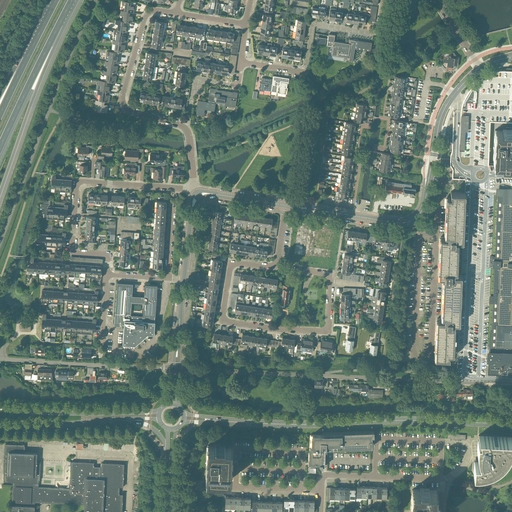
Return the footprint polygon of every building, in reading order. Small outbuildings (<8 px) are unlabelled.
[(414,17),(415,11),(416,0),(402,0),(401,11),(400,11),(399,15),(414,17)] [(124,11),(129,12),(134,12),(135,5),(130,5),(130,2),(122,1),(122,4),(125,5),(124,11)] [(124,11),(121,11),(121,14),(124,14),(123,21),(132,22),(133,15),(128,15),(129,12),(124,11)] [(360,15),(358,24),(364,25),(365,22),(369,22),(369,21),(369,18),(370,15),(364,14),(363,16),(360,15)] [(122,31),(127,32),(128,25),(123,24),(123,21),(116,20),(115,23),(118,24),(117,30),(122,31)] [(122,31),(117,30),(114,30),(114,33),(113,40),(120,41),(125,42),(126,35),(121,34),(122,31)] [(328,34),(326,45),(328,46),(327,54),(343,57),(342,60),(352,61),(354,50),(357,50),(357,46),(370,48),(371,43),(358,41),(358,40),(353,39),(353,40),(349,39),(348,42),(345,42),(345,43),(334,41),(335,35),(328,34)] [(113,40),(112,43),(115,44),(114,50),(124,51),(125,44),(120,44),(120,41),(113,40)] [(109,55),(108,61),(113,62),(118,63),(119,56),(114,55),(114,52),(107,51),(106,54),(109,55)] [(440,55),(439,63),(442,63),(441,66),(443,69),(451,70),(451,67),(454,68),(457,65),(458,58),(455,58),(456,55),(454,52),(446,51),(446,53),(443,53),(440,55)] [(108,64),(107,71),(112,72),(117,72),(118,66),(113,65),(113,62),(108,61),(105,61),(105,64),(108,64)] [(229,66),(223,65),(221,74),(228,75),(228,72),(228,69),(229,66),(235,67),(235,64),(229,63),(229,66)] [(176,78),(185,79),(186,72),(185,72),(185,68),(180,68),(180,71),(177,71),(176,78)] [(451,163),(452,163),(453,163),(452,170),(452,178),(465,178),(467,178),(474,179),(466,366),(473,366),(473,373),(488,374),(511,375),(511,163),(510,164),(510,165),(501,165),(488,164),(489,150),(490,123),(490,121),(511,121),(511,70),(510,70),(508,70),(507,70),(504,70),(503,70),(502,70),(501,70),(500,70),(499,70),(498,71),(497,71),(496,71),(495,71),(494,72),(493,72),(492,72),(491,73),(489,74),(487,75),(486,75),(484,76),(484,77),(483,77),(482,78),(481,78),(480,79),(479,80),(478,81),(477,82),(476,83),(474,84),(473,85),(472,86),(471,88),(470,89),(469,90),(468,91),(468,92),(467,93),(466,94),(465,96),(465,97),(464,98),(464,99),(464,100),(463,101),(463,102),(463,103),(462,104),(462,106),(462,107),(461,108),(461,109),(461,110),(461,111),(461,112),(461,113),(461,115),(460,122),(462,122),(461,131),(465,131),(464,142),(460,141),(459,141),(456,141),(454,141),(453,149),(453,156),(451,156),(452,156),(452,159),(452,160),(452,163),(451,163)] [(106,74),(105,81),(106,81),(115,82),(116,75),(111,75),(112,72),(107,71),(104,71),(103,74),(106,74)] [(153,73),(144,71),(143,78),(152,79),(153,73)] [(271,91),(271,87),(273,76),(272,79),(261,78),(261,82),(260,82),(258,90),(263,91),(264,90),(271,91)] [(271,89),(271,91),(277,92),(277,93),(287,94),(287,88),(287,87),(287,83),(288,83),(289,78),(284,77),(273,76),(271,87),(271,89)] [(101,84),(100,90),(105,91),(109,92),(110,85),(105,84),(106,81),(105,81),(98,80),(98,83),(101,84)] [(208,102),(215,103),(216,101),(224,102),(225,96),(219,95),(220,90),(217,89),(218,89),(210,88),(208,102)] [(104,94),(105,91),(100,90),(97,90),(96,93),(99,94),(98,100),(103,101),(108,102),(109,95),(104,94)] [(223,109),(225,109),(226,105),(235,107),(237,92),(233,91),(233,92),(220,90),(219,95),(225,96),(224,102),(224,105),(223,109)] [(136,101),(146,102),(147,93),(141,92),(140,96),(136,96),(136,101)] [(153,94),(152,103),(158,104),(160,93),(154,92),(153,94)] [(176,98),(174,107),(184,108),(185,104),(181,103),(182,99),(176,98)] [(103,104),(103,101),(98,100),(96,100),(95,103),(98,104),(97,110),(107,112),(108,105),(103,104)] [(208,102),(198,100),(196,114),(204,115),(205,110),(209,110),(214,111),(215,103),(208,102)] [(493,158),(493,163),(495,163),(501,163),(501,165),(510,165),(510,164),(511,163),(511,130),(511,129),(502,129),(502,130),(496,130),(495,130),(493,158)] [(78,147),(78,156),(84,157),(85,154),(88,154),(88,153),(93,153),(93,146),(86,145),(86,147),(78,147)] [(104,155),(112,155),(113,148),(102,147),(102,152),(98,152),(97,158),(104,158),(104,155)] [(126,150),(125,160),(138,161),(138,151),(126,150)] [(150,154),(150,161),(158,162),(157,165),(165,166),(166,159),(162,159),(162,155),(150,154)] [(77,161),(76,168),(80,168),(79,172),(87,172),(87,165),(86,165),(86,161),(77,161)] [(97,161),(97,168),(100,168),(100,175),(107,176),(108,166),(103,165),(104,163),(107,163),(107,162),(104,162),(97,161)] [(125,166),(124,174),(124,177),(129,177),(130,174),(135,175),(135,172),(139,172),(139,165),(135,165),(135,167),(125,166)] [(151,167),(151,171),(154,171),(153,179),(162,179),(163,172),(166,173),(166,167),(162,166),(162,169),(155,169),(155,167),(151,167)] [(168,167),(168,175),(171,175),(171,174),(173,174),(173,176),(183,177),(183,169),(184,169),(184,166),(173,166),(173,167),(168,167)] [(52,175),(51,188),(54,188),(54,190),(60,191),(61,179),(55,178),(56,175),(52,175)] [(386,181),(385,190),(415,195),(415,189),(411,189),(411,185),(386,181)] [(447,196),(446,217),(445,235),(446,235),(446,237),(458,238),(458,241),(462,241),(465,192),(451,191),(450,195),(451,195),(451,196),(447,196)] [(47,218),(52,218),(53,206),(50,206),(50,200),(48,200),(48,201),(43,201),(43,204),(41,204),(41,207),(44,207),(44,218),(47,218)] [(59,207),(58,219),(63,219),(64,217),(67,217),(68,204),(64,204),(64,207),(59,207)] [(86,229),(86,236),(88,236),(88,239),(94,240),(94,236),(95,230),(86,229)] [(37,230),(37,243),(40,243),(40,246),(45,246),(46,235),(46,234),(41,234),(41,233),(41,230),(37,230)] [(62,247),(62,245),(65,245),(66,232),(62,232),(62,235),(57,235),(56,247),(62,247)] [(386,248),(386,250),(386,249),(388,249),(388,250),(389,250),(390,250),(392,251),(392,249),(397,249),(397,246),(398,239),(394,238),(394,237),(388,236),(386,245),(387,245),(386,248)] [(441,237),(440,258),(439,276),(444,276),(456,276),(456,274),(458,241),(458,238),(446,237),(441,237)] [(237,244),(238,239),(235,239),(233,243),(231,243),(229,251),(236,252),(237,244)] [(236,252),(242,253),(243,245),(244,240),(242,240),(240,244),(237,244),(236,252)] [(242,253),(248,254),(249,246),(250,241),(248,241),(246,245),(243,245),(242,253)] [(248,254),(254,255),(255,247),(256,247),(256,243),(256,242),(254,242),(252,246),(249,246),(248,254)] [(254,255),(260,256),(261,248),(262,248),(262,243),(260,242),(259,244),(256,243),(256,247),(255,247),(254,255)] [(268,249),(268,248),(268,245),(268,244),(266,243),(264,248),(262,248),(261,248),(260,256),(266,257),(267,254),(267,251),(268,249)] [(30,259),(30,261),(29,270),(32,271),(32,273),(37,273),(37,276),(38,276),(39,262),(34,261),(34,259),(34,256),(30,256),(30,259)] [(382,263),(381,266),(390,267),(390,261),(383,260),(383,257),(379,256),(379,259),(377,259),(377,261),(382,263)] [(120,259),(119,265),(125,265),(125,268),(130,268),(130,259),(128,259),(120,259)] [(65,271),(65,273),(66,273),(68,273),(69,273),(69,276),(74,276),(74,279),(75,264),(69,264),(68,264),(67,263),(66,263),(66,264),(65,271)] [(389,273),(390,267),(381,266),(376,265),(376,267),(381,269),(380,272),(389,273)] [(346,273),(349,274),(350,274),(352,274),(354,274),(354,271),(355,271),(356,268),(351,267),(351,268),(342,266),(341,272),(343,273),(346,273)] [(388,280),(389,273),(380,272),(375,271),(375,274),(380,275),(379,278),(388,280)] [(239,285),(239,286),(245,287),(246,283),(245,282),(247,274),(240,273),(240,276),(240,279),(239,282),(239,285)] [(461,274),(456,274),(456,276),(444,276),(442,319),(454,319),(454,322),(459,322),(461,274)] [(387,286),(388,280),(379,278),(374,277),(374,280),(379,282),(378,285),(387,286)] [(115,325),(119,325),(124,325),(124,319),(130,319),(131,314),(132,302),(132,295),(133,283),(127,283),(123,283),(117,282),(115,325)] [(132,295),(132,302),(144,303),(143,315),(154,315),(155,315),(157,285),(145,284),(144,296),(132,295)] [(285,302),(288,303),(290,286),(283,285),(282,293),(280,294),(280,296),(281,297),(282,297),(281,303),(284,304),(285,302)] [(372,292),(371,296),(376,297),(385,298),(386,292),(385,292),(386,290),(386,289),(373,287),(372,290),(372,292)] [(88,305),(94,305),(94,303),(97,303),(98,292),(98,290),(95,290),(95,291),(95,292),(95,293),(89,293),(88,305)] [(64,292),(63,301),(64,301),(65,301),(67,301),(67,304),(72,304),(73,292),(66,291),(64,291),(64,292)] [(384,304),(385,298),(376,297),(371,296),(371,298),(371,302),(375,303),(384,304)] [(239,304),(236,303),(235,306),(235,309),(234,312),(241,313),(242,304),(243,299),(241,299),(239,304)] [(241,313),(247,314),(248,305),(249,300),(247,300),(245,305),(242,304),(241,313)] [(247,314),(253,315),(254,306),(255,306),(255,301),(253,301),(251,306),(248,305),(247,314)] [(253,315),(259,316),(260,307),(261,307),(261,302),(259,302),(257,307),(255,306),(254,306),(253,315)] [(383,311),(384,304),(375,303),(371,302),(370,305),(375,306),(374,309),(383,311)] [(259,316),(265,317),(267,308),(268,303),(265,303),(263,308),(261,307),(260,307),(259,316)] [(269,309),(267,308),(265,317),(272,318),(274,304),(271,304),(269,309)] [(367,308),(367,312),(371,312),(372,312),(374,312),(374,315),(373,315),(382,317),(383,311),(374,309),(367,308)] [(42,316),(41,327),(45,328),(45,330),(50,331),(51,319),(46,318),(46,317),(46,316),(46,313),(42,313),(42,316)] [(124,330),(123,343),(135,344),(148,333),(154,333),(155,327),(155,321),(154,321),(154,315),(143,315),(131,314),(130,319),(124,319),(124,325),(124,326),(124,330)] [(381,323),(382,317),(373,315),(374,315),(369,314),(368,317),(373,319),(373,322),(381,323)] [(86,333),(92,333),(92,331),(95,331),(96,320),(96,318),(93,318),(93,320),(92,321),(87,321),(86,333)] [(437,318),(436,339),(435,357),(449,358),(449,355),(449,353),(453,353),(454,322),(454,319),(442,319),(437,318)] [(61,327),(61,329),(62,329),(63,329),(64,329),(65,329),(65,330),(65,332),(70,332),(71,320),(65,320),(64,320),(64,319),(63,319),(62,319),(62,320),(61,327)] [(349,326),(345,349),(352,350),(356,327),(349,326)] [(296,352),(295,355),(299,356),(299,353),(300,353),(300,351),(303,352),(306,352),(306,350),(308,339),(301,338),(301,344),(297,344),(296,352)] [(308,339),(306,350),(312,351),(312,354),(315,355),(316,349),(316,347),(313,346),(314,340),(308,339)] [(316,349),(325,351),(327,340),(321,339),(321,342),(317,342),(316,347),(316,349)] [(327,340),(325,351),(335,352),(336,343),(333,343),(333,341),(327,340)] [(371,342),(369,353),(376,354),(378,343),(378,341),(374,341),(371,340),(371,342)] [(91,348),(87,348),(82,347),(82,358),(91,358),(91,348)] [(39,380),(52,380),(52,376),(51,376),(52,369),(43,368),(43,369),(38,368),(37,375),(37,379),(39,379),(39,380)] [(56,370),(56,376),(58,376),(58,380),(67,380),(67,377),(73,377),(73,371),(69,371),(59,370),(56,370)] [(109,373),(107,373),(99,372),(98,378),(97,378),(97,381),(98,381),(98,380),(100,380),(100,378),(103,378),(103,379),(109,379),(109,373)] [(324,381),(323,381),(314,380),(314,386),(314,389),(318,389),(318,386),(322,386),(323,385),(324,385),(324,381)] [(361,384),(360,389),(368,390),(368,392),(371,392),(370,397),(382,397),(383,390),(371,389),(371,387),(369,387),(369,384),(361,384)] [(310,434),(309,452),(308,452),(308,458),(309,458),(309,462),(309,467),(320,466),(322,466),(322,467),(325,467),(325,461),(324,461),(324,459),(325,459),(325,456),(325,455),(325,453),(325,452),(325,448),(326,448),(326,449),(326,448),(331,448),(331,449),(337,449),(337,448),(346,448),(346,449),(352,449),(352,447),(361,447),(361,448),(367,448),(367,447),(372,447),(372,444),(373,444),(373,440),(371,440),(371,436),(374,436),(374,431),(323,433),(323,435),(310,434)] [(478,435),(478,436),(479,436),(478,439),(478,440),(478,443),(478,445),(477,447),(478,449),(478,452),(478,454),(479,457),(479,459),(479,461),(474,461),(473,471),(476,471),(478,471),(480,471),(482,471),(485,470),(487,470),(489,469),(491,468),(492,468),(495,467),(496,466),(498,464),(500,463),(502,461),(503,460),(504,458),(506,456),(507,454),(508,454),(509,452),(510,449),(511,447),(511,445),(511,443),(511,437),(511,436),(478,435)] [(5,444),(4,458),(8,458),(9,452),(24,452),(24,445),(5,444)] [(206,479),(214,479),(214,480),(223,481),(223,479),(231,480),(232,446),(225,446),(225,444),(215,444),(215,446),(207,445),(206,479)] [(39,480),(40,463),(37,463),(37,453),(24,452),(9,452),(8,458),(4,458),(3,482),(13,482),(11,511),(34,511),(35,502),(46,503),(84,504),(83,511),(121,511),(123,494),(119,494),(119,487),(123,487),(124,464),(101,463),(101,467),(93,467),(94,463),(71,462),(69,488),(55,488),(49,487),(38,487),(38,480),(39,480)] [(411,511),(435,511),(437,491),(429,490),(429,489),(420,488),(420,490),(412,490),(411,511)]
